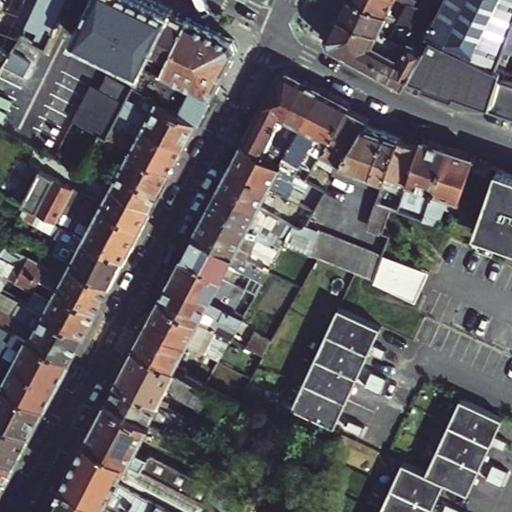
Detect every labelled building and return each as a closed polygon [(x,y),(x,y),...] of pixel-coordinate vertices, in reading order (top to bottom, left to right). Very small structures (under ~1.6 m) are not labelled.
[(40,0),(0,0),(0,42),(12,52),(25,31),(40,0)] [(60,18),(67,0),(40,0),(25,31),(51,45),(62,22),(60,18)] [(173,9),(155,0),(94,0),(76,39),(141,72),(147,61),(173,9)] [(403,16),(366,0),(343,0),(337,13),(394,38),(403,16)] [(366,0),(403,16),(405,17),(412,0),(366,0)] [(412,0),(405,17),(416,22),(431,30),(432,30),(444,0),(412,0)] [(504,51),(511,27),(511,0),(444,0),(432,30),(457,42),(484,56),(500,64),(504,51)] [(190,17),(173,9),(147,61),(163,69),(190,17)] [(331,44),(387,74),(416,22),(405,17),(403,16),(394,38),(337,13),(328,34),(331,44)] [(145,90),(201,120),(239,49),(237,44),(236,40),(190,17),(163,69),(147,61),(141,72),(134,85),(145,90)] [(431,30),(416,22),(387,74),(407,84),(412,72),(431,30)] [(412,72),(436,85),(450,45),(456,47),(457,42),(432,30),(431,30),(412,72)] [(436,85),(466,95),(469,87),(472,88),(484,56),(457,42),(456,47),(450,45),(436,85)] [(469,87),(466,95),(494,105),(505,74),(507,68),(500,64),(484,56),(472,88),(469,87)] [(287,118),(308,80),(291,71),(281,74),(270,94),(245,140),(263,151),(272,135),(278,138),(287,118)] [(494,105),(511,111),(511,76),(505,74),(494,105)] [(128,97),(133,87),(109,75),(100,91),(91,86),(73,119),(108,137),(109,135),(125,103),(128,97)] [(324,89),(308,80),(287,118),(278,138),(293,146),(324,89)] [(331,140),(349,108),(351,103),(324,89),(293,146),(289,154),(286,159),(284,164),(305,177),(309,179),(317,165),(304,158),(312,144),(309,143),(311,140),(316,132),(331,140)] [(147,123),(188,144),(201,120),(145,90),(139,103),(128,97),(125,103),(131,106),(127,113),(129,113),(147,123)] [(134,148),(174,170),(188,144),(147,123),(140,136),(122,126),(129,113),(127,113),(131,106),(125,103),(109,135),(134,148)] [(389,174),(403,137),(368,124),(370,119),(349,108),(331,140),(326,149),(324,154),(344,165),(374,174),(388,179),(389,174)] [(326,149),(331,140),(316,132),(311,140),(326,149)] [(410,182),(423,144),(403,137),(389,174),(400,178),(397,183),(388,207),(392,208),(400,211),(410,182)] [(425,138),(423,144),(410,182),(425,187),(421,194),(413,215),(425,219),(450,147),(425,138)] [(99,140),(96,146),(100,148),(98,153),(164,190),(174,170),(134,148),(128,159),(123,156),(123,154),(99,140)] [(305,177),(284,164),(276,159),(263,151),(245,140),(233,164),(293,198),(305,177)] [(119,175),(113,186),(154,208),(164,190),(98,153),(100,148),(96,146),(88,162),(113,174),(114,172),(119,175)] [(476,155),(450,147),(425,219),(438,223),(443,208),(456,212),(470,172),(474,160),(476,155)] [(279,155),(286,159),(289,154),(282,150),(279,155)] [(324,154),(321,159),(342,170),(340,175),(370,185),(374,174),(344,165),(324,154)] [(279,155),(276,159),(284,164),(286,159),(279,155)] [(494,167),(474,160),(470,172),(489,179),(494,167)] [(293,198),(233,164),(221,187),(260,208),(267,196),(274,200),(273,202),(300,217),(306,205),(293,198)] [(511,172),(498,168),(475,232),(511,245),(511,172)] [(29,206),(127,258),(154,208),(113,186),(104,203),(42,169),(24,203),(29,206)] [(260,208),(221,187),(209,209),(249,231),(282,248),(286,242),(294,226),(288,223),(282,234),(272,228),(255,219),(260,208)] [(388,207),(379,203),(370,227),(383,233),(392,208),(388,207)] [(113,284),(127,258),(29,206),(23,217),(56,235),(56,236),(67,242),(60,255),(64,257),(113,284)] [(278,218),(260,208),(255,219),(272,228),(278,218)] [(209,209),(197,232),(271,271),(277,260),(253,247),(243,244),(249,231),(209,209)] [(321,257),(375,280),(384,253),(311,225),(304,231),(294,226),(286,242),(321,257)] [(271,271),(197,232),(185,254),(225,275),(232,263),(242,270),(265,282),(271,271)] [(8,244),(2,256),(100,309),(113,284),(64,257),(57,271),(8,244)] [(207,295),(246,316),(252,305),(225,291),(218,289),(225,275),(185,254),(173,277),(207,295)] [(36,292),(30,303),(87,334),(100,309),(2,256),(0,258),(0,287),(3,289),(10,276),(17,280),(16,281),(36,292)] [(236,281),(242,270),(232,263),(225,275),(236,281)] [(239,329),(246,316),(207,295),(173,277),(161,301),(201,322),(217,330),(223,320),(239,329)] [(0,321),(72,361),(87,334),(30,303),(23,300),(15,313),(0,305),(0,321)] [(201,322),(161,301),(149,323),(221,361),(227,352),(204,340),(193,336),(201,322)] [(383,326),(341,306),(306,380),(295,407),(338,426),(371,351),(375,343),(383,326)] [(223,320),(217,330),(234,339),(239,329),(223,320)] [(0,354),(0,382),(47,408),(72,361),(0,321),(0,338),(9,343),(3,356),(0,354)] [(221,361),(149,323),(136,347),(177,368),(184,355),(216,371),(221,361)] [(258,332),(249,347),(265,356),(274,340),(258,332)] [(375,343),(371,351),(386,358),(390,350),(375,343)] [(262,413),(240,402),(177,368),(136,347),(117,382),(160,404),(172,381),(179,391),(222,414),(225,408),(256,424),(262,413)] [(373,373),(370,380),(385,387),(388,380),(373,373)] [(370,380),(366,388),(381,395),(385,387),(370,380)] [(0,418),(32,436),(47,408),(0,382),(0,418)] [(160,404),(117,382),(109,398),(154,422),(165,428),(169,421),(199,437),(204,427),(189,419),(187,424),(181,422),(184,417),(160,404)] [(139,450),(154,422),(109,398),(88,438),(130,461),(207,501),(227,511),(244,511),(252,496),(218,478),(214,485),(155,453),(149,455),(139,450)] [(505,417),(462,398),(428,472),(447,481),(470,492),(493,443),(496,435),(505,417)] [(359,405),(355,413),(370,420),(373,412),(359,405)] [(0,453),(17,463),(32,436),(0,418),(0,453)] [(496,435),(493,443),(508,449),(511,442),(496,435)] [(121,477),(130,461),(88,438),(74,464),(101,479),(128,492),(125,498),(126,498),(142,507),(147,509),(145,511),(183,511),(133,485),(134,484),(121,477)] [(246,445),(235,465),(261,478),(272,458),(246,445)] [(0,489),(3,491),(17,463),(0,453),(0,489)] [(201,511),(207,501),(130,461),(121,477),(134,484),(133,485),(183,511),(201,511)] [(404,461),(380,511),(432,511),(447,481),(428,472),(404,461)] [(101,479),(74,464),(65,481),(110,506),(119,510),(126,498),(125,498),(128,492),(101,479)] [(495,464),(491,471),(506,478),(510,471),(495,464)] [(491,471),(488,479),(503,486),(506,478),(491,471)] [(65,481),(48,511),(106,511),(110,506),(65,481)] [(448,503),(445,511),(447,511),(462,511),(463,510),(448,503)]
